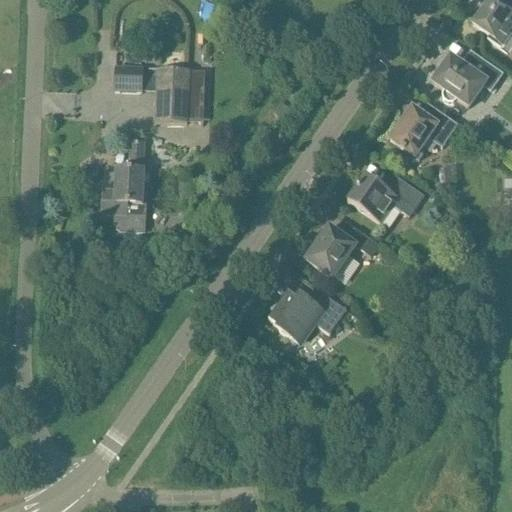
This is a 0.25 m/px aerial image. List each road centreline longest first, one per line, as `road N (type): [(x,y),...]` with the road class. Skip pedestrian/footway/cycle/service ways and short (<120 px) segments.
road 1 (residential): [(74,487),(111,446),(421,0)]
road 2 (residential): [(74,487),(32,417),(23,375),(41,0)]
road 3 (residential): [(74,487),(114,498),(252,497)]
